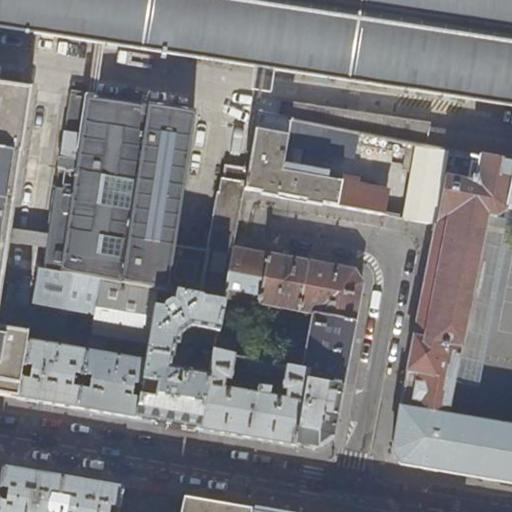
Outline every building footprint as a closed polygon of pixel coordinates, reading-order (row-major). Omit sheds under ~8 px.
[(511,0),(0,0),(0,32),(511,110),(511,0)] [(0,293),(9,232),(21,157),(23,157),(32,91),(0,86),(0,395),(16,398),(20,378),(22,365),(26,343),(27,334),(0,330),(0,293)] [(194,114),(70,96),(49,238),(44,271),(100,282),(158,293),(175,296),(198,300),(207,252),(174,247),(194,114)] [(359,135),(259,115),(248,167),(248,169),(245,184),(244,190),(269,195),(382,216),(386,200),(379,192),(347,186),(348,181),(288,169),(290,156),(352,168),(359,135)] [(447,152),(409,145),(404,165),(420,168),(409,221),(433,226),(443,179),(447,152)] [(470,184),(443,179),(433,226),(435,226),(410,355),(392,453),(401,465),(417,468),(503,483),(511,484),(511,427),(447,417),(487,217),(495,218),(505,211),(511,212),(511,165),(480,159),(475,180),(471,179),(470,184)] [(248,169),(225,165),(223,180),(245,184),(248,169)] [(223,180),(221,180),(207,252),(198,300),(199,300),(199,302),(221,306),(223,298),(232,249),(244,190),(245,184),(223,180)] [(249,252),(232,249),(223,298),(259,306),(268,256),(249,252)] [(289,260),(268,256),(259,306),(298,313),(308,263),(289,260)] [(353,272),(308,263),(298,313),(314,315),(314,317),(354,324),(357,306),(362,284),(353,272)] [(94,314),(100,282),(44,271),(39,270),(33,303),(94,314)] [(94,314),(87,353),(104,356),(106,342),(120,345),(121,337),(150,342),(155,311),(158,293),(100,282),(94,314)] [(198,300),(175,296),(174,305),(170,304),(163,308),(163,312),(155,311),(150,342),(146,363),(143,386),(140,399),(137,420),(163,425),(197,431),(208,376),(171,370),(175,346),(179,347),(181,336),(191,329),(215,334),(221,306),(199,302),(199,300),(198,300)] [(354,324),(314,317),(302,373),(308,373),(306,383),(341,390),(345,369),(354,324)] [(87,353),(26,343),(22,365),(30,367),(28,380),(20,378),(16,398),(16,399),(33,402),(77,410),(87,353)] [(104,356),(87,353),(77,410),(103,414),(137,420),(140,399),(132,398),(135,385),(143,386),(146,363),(104,356)] [(235,358),(212,353),(208,376),(197,431),(247,439),(294,447),(306,383),(308,373),(302,373),(286,369),(282,391),(287,392),(286,401),(269,398),(270,391),(258,389),(257,396),(223,390),(225,381),(230,382),(235,358)] [(273,366),(248,361),(246,372),(270,377),(273,366)] [(341,390),(306,383),(294,447),(306,449),(319,451),(331,443),(341,390)] [(92,484),(31,473),(3,468),(0,483),(0,511),(108,511),(109,507),(118,508),(121,489),(92,484)] [(183,499),(180,511),(260,511),(217,505),(183,499)]
